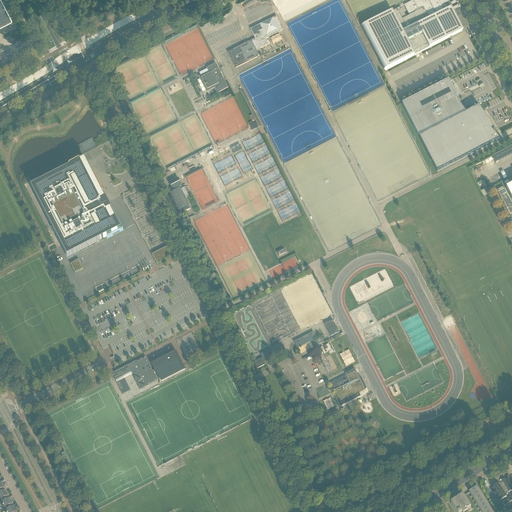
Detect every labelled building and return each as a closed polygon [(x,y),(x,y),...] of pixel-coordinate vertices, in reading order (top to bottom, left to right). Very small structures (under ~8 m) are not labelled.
[(0,0),(0,23),(11,18),(2,0),(0,0)] [(415,0),(404,6),(409,16),(406,18),(401,7),(396,10),(397,10),(393,12),(390,13),(366,25),(365,26),(363,27),(369,40),(370,39),(372,43),(372,44),(377,54),(378,54),(380,58),(379,58),(385,70),(385,71),(462,31),(461,31),(452,13),(448,14),(448,13),(447,12),(445,9),(451,6),(447,0),(415,0)] [(256,41),(252,42),(251,41),(249,42),(228,53),(236,68),(257,58),(257,57),(259,56),(256,50),(259,48),(260,49),(269,45),(266,39),(268,38),(267,35),(278,30),(272,19),(250,30),(256,41)] [(211,88),(212,87),(216,86),(219,93),(228,88),(216,64),(207,69),(210,74),(202,78),(205,85),(205,86),(206,86),(207,90),(211,88)] [(449,81),(402,105),(406,113),(412,124),(419,137),(465,113),(457,97),(449,81)] [(433,131),(419,138),(435,169),(437,172),(478,151),(499,140),(498,137),(494,130),(491,131),(479,107),(433,131)] [(258,128),(256,122),(249,126),(252,131),(258,128)] [(511,146),(492,156),(496,163),(511,154),(511,146)] [(102,191),(103,190),(95,174),(94,175),(93,175),(91,172),(85,161),(70,168),(31,188),(67,258),(87,248),(89,247),(93,245),(95,244),(103,240),(105,239),(106,238),(107,239),(113,236),(119,232),(123,230),(108,202),(107,202),(101,191),(102,191)] [(178,215),(181,214),(190,209),(180,189),(179,190),(178,188),(181,186),(178,179),(170,184),(173,191),(170,192),(169,191),(166,193),(178,215)] [(511,202),(504,187),(497,191),(511,218),(511,217),(511,202)] [(138,215),(134,215),(136,222),(140,222),(141,225),(141,226),(145,226),(146,224),(147,224),(148,225),(148,218),(144,218),(144,217),(142,213),(142,214),(141,214),(138,215)] [(169,246),(152,255),(153,257),(155,262),(157,264),(174,256),(169,246)] [(83,269),(79,260),(70,264),(75,273),(83,269)] [(380,294),(393,287),(393,286),(387,274),(374,274),(373,275),(374,277),(377,277),(379,280),(379,284),(377,285),(378,286),(378,294),(380,294)] [(315,321),(327,316),(325,311),(323,312),(324,315),(321,316),(320,314),(314,317),(315,321)] [(324,324),(330,337),(339,333),(332,320),(324,324)] [(313,332),(294,342),(297,349),(317,339),(313,332)] [(281,342),(262,352),(266,359),(284,349),(281,342)] [(184,368),(176,352),(151,365),(154,371),(155,373),(159,381),(160,381),(159,380),(184,367),(184,368)] [(132,363),(127,366),(131,372),(132,374),(139,371),(146,386),(148,385),(148,386),(158,381),(154,374),(155,373),(154,371),(153,371),(145,357),(136,362),(136,363),(133,364),(132,363)] [(254,363),(255,366),(257,369),(265,365),(262,358),(257,361),(254,363)] [(346,369),(354,366),(350,358),(342,362),(346,369)] [(127,366),(112,373),(115,380),(131,372),(127,366)] [(132,374),(140,390),(147,387),(146,386),(139,371),(132,374)] [(356,371),(330,384),(340,403),(366,391),(356,371)] [(116,383),(123,395),(131,391),(124,378),(116,383)] [(511,485),(508,479),(502,483),(509,493),(511,492),(511,493),(511,485)] [(4,487),(0,490),(0,500),(8,495),(6,493),(5,493),(4,491),(2,489),(4,488),(4,487)] [(471,496),(479,491),(477,487),(469,492),(471,496)] [(505,499),(497,487),(493,489),(501,501),(505,499)] [(479,491),(471,496),(474,500),(482,495),(479,491)] [(0,506),(1,506),(3,509),(2,510),(13,503),(12,503),(11,501),(9,501),(8,499),(6,497),(9,496),(8,495),(0,500),(0,506)] [(467,511),(468,511),(472,509),(463,495),(451,503),(456,511),(467,511)] [(484,498),(482,495),(474,500),(476,504),(484,498)] [(478,507),(487,502),(484,498),(476,504),(478,507)] [(501,503),(498,505),(500,508),(503,506),(510,502),(508,499),(501,503)] [(481,511),(489,506),(487,502),(478,507),(481,511)] [(13,503),(2,510),(3,510),(3,511),(15,511),(17,511),(15,508),(13,509),(12,507),(11,505),(13,504),(13,503)]
